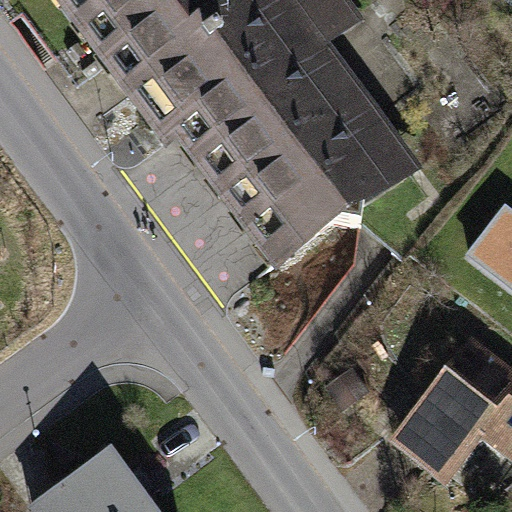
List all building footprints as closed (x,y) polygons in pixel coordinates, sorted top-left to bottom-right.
[(65,0),(170,141),(182,133),(279,265),(332,225),(361,229),(365,200),(407,169),(372,122),(354,134),(290,48),(283,48),(253,7),(247,11),(238,0),(65,0)] [(351,19),(336,0),(279,0),(314,46),(351,19)] [(511,215),(506,211),(470,258),(511,291),(511,215)] [(511,377),(473,348),(403,439),(450,475),(479,437),(473,433),(483,420),(511,442),(511,377)] [(152,511),(111,455),(33,511),(152,511)]
